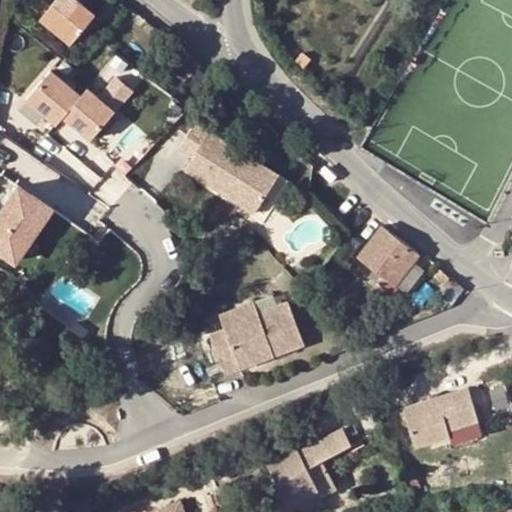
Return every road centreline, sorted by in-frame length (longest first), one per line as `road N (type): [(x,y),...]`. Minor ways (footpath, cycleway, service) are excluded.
road 1 (residential): [(153,439),(500,295)]
road 2 (tertiary): [(259,76),(437,247),(500,295)]
road 3 (residential): [(98,186),(134,214),(154,253),(155,273),(130,308),(121,360),(153,439)]
road 4 (residential): [(0,458),(94,456),(153,439)]
road 5 (tertiary): [(158,0),(259,76)]
